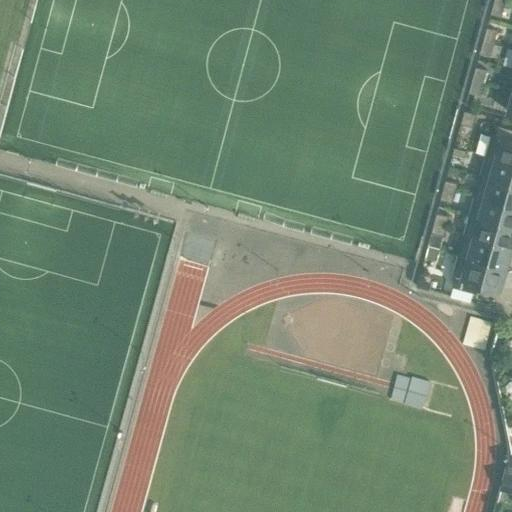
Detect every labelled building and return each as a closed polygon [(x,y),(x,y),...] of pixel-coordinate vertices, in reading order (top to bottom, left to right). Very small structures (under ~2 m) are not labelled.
[(501,15),(504,2),(494,0),(493,0),(490,12),(501,15)] [(493,42),(497,29),(486,26),(483,39),(493,42)] [(490,55),(493,42),(483,39),(479,52),(490,55)] [(482,82),(486,68),(475,66),(472,79),(482,82)] [(479,94),(482,82),(472,79),(468,91),(479,94)] [(472,125),(476,112),(464,109),(460,122),(472,125)] [(511,127),(497,123),(494,135),(491,134),(485,154),(511,161),(511,127)] [(464,155),(466,149),(453,145),(452,152),(464,155)] [(511,182),(511,161),(485,154),(480,174),(511,182)] [(511,204),(511,182),(480,174),(474,193),(511,204)] [(455,188),(457,182),(445,178),(443,185),(455,188)] [(452,202),(455,188),(443,185),(439,198),(452,202)] [(511,225),(511,204),(474,193),(469,213),(511,225)] [(444,228),(448,214),(436,211),(432,225),(444,228)] [(511,246),(511,240),(511,225),(469,213),(463,233),(511,246)] [(443,234),(444,228),(432,225),(430,231),(443,234)] [(505,266),(511,246),(463,233),(458,252),(505,266)] [(499,286),(505,266),(458,252),(452,273),(456,274),(453,285),(475,292),(478,280),(499,286)] [(428,288),(432,275),(419,272),(416,285),(428,288)] [(511,490),(511,471),(505,470),(500,487),(511,490)]
